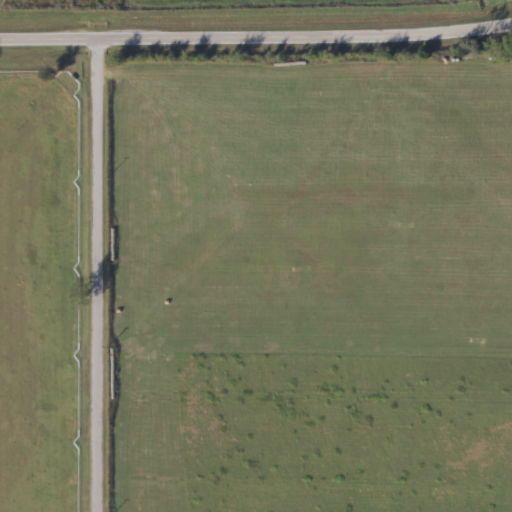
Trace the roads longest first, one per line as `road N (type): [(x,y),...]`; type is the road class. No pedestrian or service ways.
road 1 (tertiary): [(0,38),(472,32),(511,24)]
road 2 (residential): [(99,511),(98,38)]
